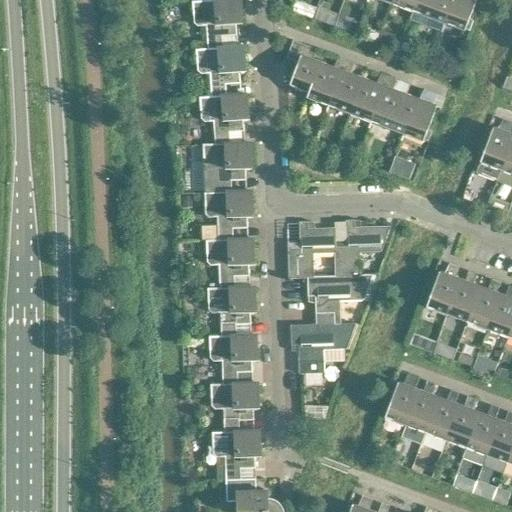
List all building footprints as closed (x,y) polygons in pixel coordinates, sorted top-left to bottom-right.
[(242,24),(239,0),(225,0),(219,0),(204,2),(192,2),(193,16),(194,24),(197,27),(202,27),(206,27),(208,49),(223,48),(222,38),(237,36),(236,24),(242,24)] [(412,13),(417,0),(392,0),(391,5),(412,13)] [(417,0),(412,13),(409,21),(442,34),(445,25),(451,10),(439,5),(441,0),(417,0)] [(469,20),(476,0),(441,0),(439,5),(451,10),(445,25),(465,33),(465,30),(469,32),(473,21),(469,20)] [(309,94),(320,64),(313,62),(316,50),(293,42),(287,59),(298,64),(289,87),(308,94),(309,94)] [(245,72),(244,47),(223,48),(208,49),(196,50),(197,64),(198,72),(201,75),(205,75),(210,75),(211,97),(226,96),(226,85),(240,84),(239,72),(245,72)] [(427,52),(424,54),(422,60),(431,64),(434,55),(427,52)] [(326,113),(346,61),(338,58),(333,69),(320,64),(309,94),(308,94),(306,99),(327,108),(325,113),(326,113)] [(349,116),(363,80),(349,75),(353,64),(346,61),(326,113),(327,114),(329,108),(349,116)] [(369,129),(388,77),(381,74),(376,85),(363,80),(349,116),(370,123),(368,129),(369,129)] [(398,116),(405,96),(392,91),(396,80),(388,77),(369,129),(371,124),(403,136),(401,141),(409,120),(398,116)] [(428,131),(436,108),(433,107),(437,95),(424,90),(418,101),(405,96),(398,116),(409,120),(401,141),(402,142),(404,136),(423,143),(424,141),(428,142),(432,132),(428,131)] [(249,120),(247,95),(226,96),(211,97),(199,98),(200,112),(201,112),(201,120),(205,123),(209,123),(213,123),(215,145),(230,145),(229,133),(244,132),(243,120),(249,120)] [(492,129),(476,173),(497,181),(501,172),(500,172),(511,139),(511,136),(509,135),(511,126),(511,123),(503,120),(498,131),(492,129)] [(511,186),(511,139),(500,172),(501,172),(497,181),(511,186)] [(252,169),(251,144),(230,145),(215,145),(203,145),(203,159),(204,159),(204,167),(207,170),(211,170),(216,170),(216,193),(232,193),(231,182),(246,181),(246,169),(252,169)] [(395,158),(390,172),(409,180),(415,166),(395,158)] [(253,217),(252,192),(232,193),(216,193),(204,193),(205,207),(205,215),(209,218),(213,218),(217,218),(218,241),(233,240),(233,230),(248,229),(247,217),(253,217)] [(360,276),(360,253),(381,253),(390,227),(361,228),(360,221),(354,221),(345,221),(346,248),(335,248),(336,254),(336,277),(360,276)] [(315,279),(315,278),(314,255),(336,254),(335,248),(335,229),(314,230),(313,223),(307,223),(299,223),(300,249),(288,250),(289,280),(307,279),(315,279)] [(255,265),(254,240),(233,240),(218,241),(206,241),(206,255),(207,255),(207,263),(210,266),(215,266),(219,266),(219,289),(235,288),(234,278),(249,277),(249,265),(255,265)] [(446,316),(460,281),(455,279),(459,268),(449,264),(444,275),(439,273),(426,308),(446,316)] [(467,324),(480,289),(473,286),(476,274),(468,271),(464,283),(460,281),(446,316),(467,324)] [(364,301),(373,276),(360,276),(336,277),(315,278),(315,279),(307,279),(308,298),(308,303),(315,304),(315,315),(316,325),(341,325),(340,302),(363,301),(364,301)] [(487,331),(500,296),(496,294),(500,283),(492,280),(487,291),(480,289),(467,324),(487,331)] [(507,339),(511,325),(511,287),(509,286),(505,298),(500,296),(487,331),(507,339)] [(256,313),(255,288),(235,288),(219,289),(207,289),(208,303),(209,311),(212,314),(216,314),(220,314),(221,337),(236,336),(236,326),(251,325),(250,313),(256,313)] [(347,350),(356,324),(355,324),(341,325),(316,325),(290,326),(291,346),(291,352),(298,353),(299,363),(317,363),(317,374),(324,374),(323,350),(346,350),(347,350)] [(258,361),(257,336),(236,336),(221,337),(209,337),(209,351),(210,351),(210,359),(213,362),(218,362),(222,362),(223,385),(238,384),(237,374),(252,373),(252,361),(258,361)] [(317,363),(299,363),(299,375),(317,374),(317,363)] [(405,427),(418,392),(414,390),(418,379),(408,375),(403,386),(397,384),(384,419),(405,427)] [(425,434),(438,399),(431,396),(434,385),(427,382),(423,393),(418,392),(405,427),(425,434)] [(259,409),(259,384),(238,384),(223,385),(211,385),(211,399),(212,407),(215,410),(219,410),(223,410),(224,433),(239,432),(239,422),(254,421),(253,409),(259,409)] [(446,442),(459,407),(454,405),(458,394),(451,391),(446,402),(438,399),(425,434),(446,442)] [(466,449),(479,414),(472,411),(475,400),(467,397),(463,408),(459,407),(446,442),(466,449)] [(466,449),(462,459),(483,466),(499,422),(495,420),(499,409),(491,406),(486,417),(479,414),(466,449)] [(503,473),(511,449),(511,413),(508,412),(504,423),(499,422),(483,466),(503,473)] [(261,457),(260,432),(239,432),(224,433),(212,433),(212,447),(213,447),(213,455),(216,458),(221,458),(225,458),(226,481),(241,480),(240,470),(255,469),(255,457),(261,457)] [(269,500),(268,499),(267,492),(256,492),(256,480),(241,480),(226,481),(226,503),(236,502),(236,511),(283,511),(282,509),(281,507),(280,505),(278,503),(276,502),(275,501),(272,500),(269,500)] [(369,511),(368,511),(372,500),(362,497),(357,508),(352,506),(349,511),(369,511)]
